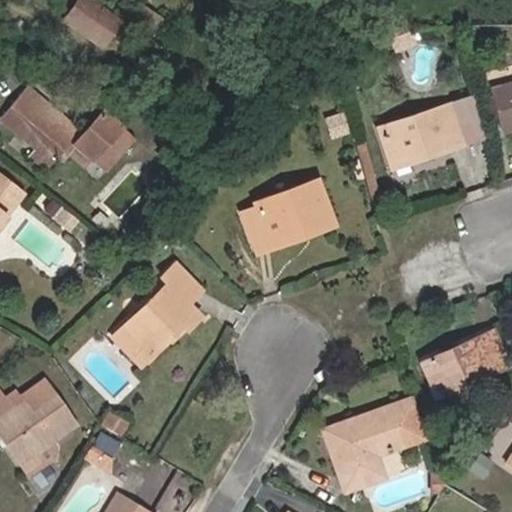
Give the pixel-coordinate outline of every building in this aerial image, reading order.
[(137,28),(125,20),(95,0),(77,0),(63,21),(102,48),(112,34),(125,44),(137,28)] [(137,28),(149,36),(162,19),(144,5),(139,12),(134,9),(125,20),(137,28)] [(511,83),(494,89),(505,130),(511,127),(511,83)] [(83,169),(90,161),(119,128),(101,112),(82,134),(29,87),(2,119),(36,149),(30,157),(44,169),(61,150),(81,167),(83,169)] [(463,142),(484,136),(475,98),(452,106),(463,142)] [(429,153),(463,142),(452,106),(380,128),(389,159),(407,153),(409,159),(413,158),(429,153)] [(334,135),(349,131),(344,114),(330,118),(334,135)] [(90,161),(104,173),(133,140),(127,135),(119,128),(90,161)] [(389,159),(391,165),(409,159),(407,153),(389,159)] [(413,158),(415,162),(430,157),(429,153),(413,158)] [(0,225),(26,192),(0,171),(0,225)] [(328,230),(335,228),(319,181),(312,183),(328,230)] [(311,236),(328,230),(312,183),(254,204),(256,209),(241,214),(253,247),(308,228),(311,236)] [(253,247),(256,255),(311,236),(308,228),(253,247)] [(183,327),(187,331),(200,316),(189,305),(201,291),(177,266),(163,280),(168,286),(125,329),(153,357),(169,341),(183,327)] [(169,341),(174,346),(187,331),(183,327),(169,341)] [(144,366),(153,357),(125,329),(115,338),(144,366)] [(503,357),(493,331),(478,336),(488,363),(503,357)] [(441,375),(447,392),(507,367),(503,357),(488,363),(478,336),(456,345),(444,350),(422,359),(429,379),(441,375)] [(454,340),(442,345),(444,350),(456,345),(454,340)] [(56,442),(53,437),(75,421),(58,393),(56,395),(43,375),(18,394),(14,390),(3,397),(10,407),(0,413),(0,434),(21,467),(56,442)] [(0,413),(10,407),(3,397),(0,391),(0,413)] [(375,478),(368,458),(427,436),(413,399),(393,406),(395,413),(360,426),(358,420),(324,432),(345,489),(375,478)] [(393,406),(358,420),(360,426),(395,413),(393,406)] [(115,441),(102,432),(99,437),(112,445),(115,441)] [(103,453),(106,454),(112,445),(99,437),(93,446),(103,453)] [(21,467),(29,479),(58,459),(59,446),(56,442),(21,467)] [(95,466),(109,475),(111,458),(106,454),(103,453),(95,466)] [(151,511),(121,492),(108,511),(151,511)]
